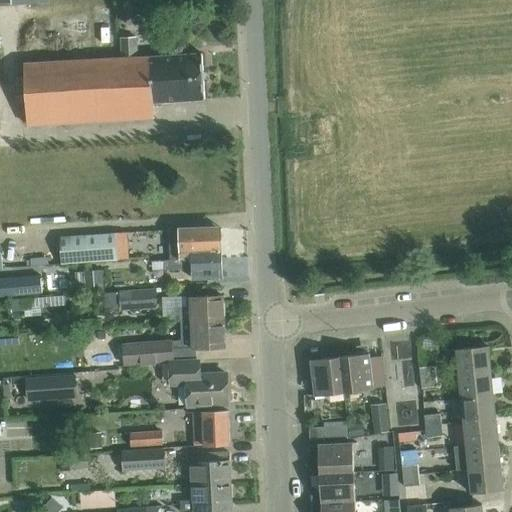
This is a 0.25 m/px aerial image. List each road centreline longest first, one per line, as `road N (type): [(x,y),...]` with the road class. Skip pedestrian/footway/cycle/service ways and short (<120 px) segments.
road 1 (residential): [(270,323),(254,0)]
road 2 (residential): [(270,323),(511,297)]
road 3 (residential): [(281,511),(270,323)]
